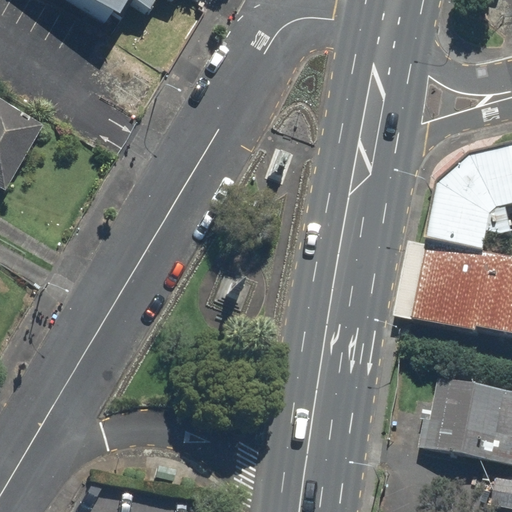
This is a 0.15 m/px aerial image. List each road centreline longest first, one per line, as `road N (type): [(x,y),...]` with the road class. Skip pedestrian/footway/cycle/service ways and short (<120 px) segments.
road 1 (residential): [(0,499),(265,46),(304,19),(386,23)]
road 2 (primary): [(359,142),(301,511)]
road 3 (residential): [(511,99),(359,142)]
road 4 (residential): [(386,23),(407,48),(450,70),(511,80)]
road 5 (primary): [(386,23),(359,142)]
